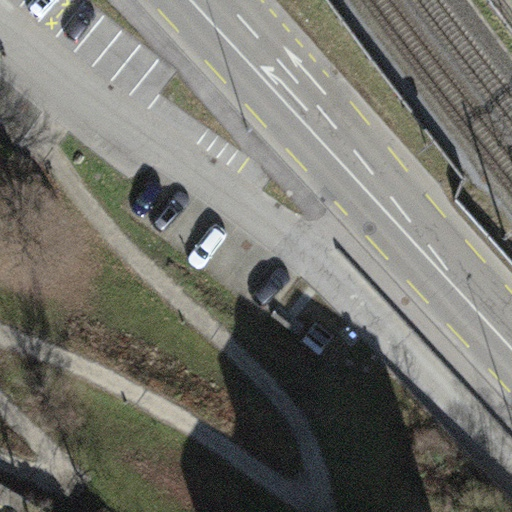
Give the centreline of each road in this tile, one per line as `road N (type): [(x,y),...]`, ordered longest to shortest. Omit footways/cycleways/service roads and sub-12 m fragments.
road 1 (residential): [(0,28),(85,97),(301,244),(380,195)]
road 2 (primary): [(207,0),(380,195)]
road 3 (primary): [(380,195),(511,342)]
